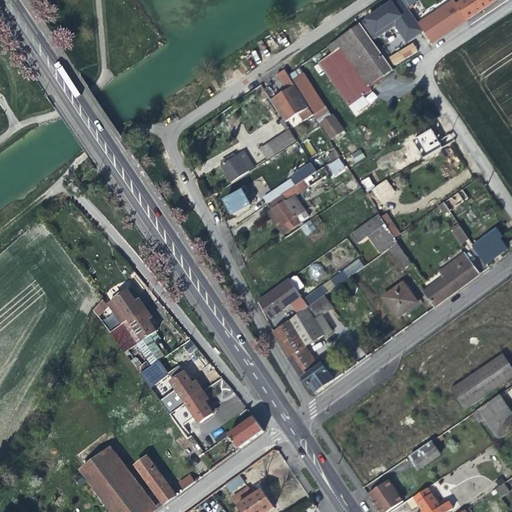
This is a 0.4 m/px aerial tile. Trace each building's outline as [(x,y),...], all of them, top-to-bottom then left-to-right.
[(454,0),(426,18),(440,39),(499,1),(498,0),(464,0),(457,5),(454,0)] [(433,44),(440,39),(426,18),(419,23),(433,44)] [(351,31),(341,38),(375,84),(393,72),(359,25),(351,31)] [(327,49),(331,54),(360,95),(368,89),(375,84),(341,38),(327,49)] [(394,65),(418,51),(413,42),(388,57),(394,65)] [(317,65),(345,105),(360,95),(331,54),(317,65)] [(280,96),(271,101),(284,121),(297,112),(302,120),(310,114),(286,76),(283,70),(274,76),(284,93),(280,96)] [(289,76),(295,86),(306,79),(300,70),(289,76)] [(320,101),(306,79),(295,86),(318,121),(327,116),(318,102),(320,101)] [(370,93),(368,89),(360,95),(345,105),(353,117),(367,107),(362,99),(370,93)] [(423,156),(441,146),(431,128),(413,138),(423,156)] [(290,130),(266,145),(273,155),(296,140),(290,130)] [(266,159),(273,155),(266,145),(260,149),(266,159)] [(351,154),(356,163),(365,157),(360,148),(351,154)] [(330,163),(339,157),(335,151),(326,157),(330,163)] [(444,151),(438,154),(440,159),(446,156),(444,151)] [(216,163),(219,168),(237,156),(234,152),(216,163)] [(239,158),(237,156),(219,168),(225,176),(230,185),(249,173),(246,169),(251,166),(244,155),(239,158)] [(323,168),(310,176),(267,206),(272,213),(285,233),(307,218),(295,198),(328,176),(323,168)] [(261,198),(267,206),(310,176),(306,169),(261,198)] [(367,191),(373,188),(368,179),(363,182),(367,191)] [(385,182),(366,196),(376,208),(395,194),(390,188),(385,182)] [(245,186),(237,190),(239,193),(224,201),(228,209),(232,216),(251,206),(249,202),(253,200),(245,186)] [(464,191),(454,197),(455,199),(447,205),(451,210),(470,198),(464,191)] [(280,236),(285,233),(272,213),(266,217),(273,227),(280,236)] [(386,215),(380,219),(394,239),(400,234),(386,215)] [(379,256),(387,250),(397,244),(394,239),(380,219),(378,216),(350,236),(357,245),(367,238),(371,245),(379,256)] [(309,222),(299,229),(305,238),(316,231),(309,222)] [(460,245),(469,239),(460,225),(451,231),(460,245)] [(496,231),(472,248),(486,266),(492,261),(492,260),(498,255),(506,249),(498,239),(501,237),(496,231)] [(404,232),(400,234),(394,239),(397,244),(404,254),(414,246),(404,232)] [(411,266),(404,254),(397,244),(387,250),(403,272),(411,266)] [(423,292),(434,308),(460,290),(480,276),(464,254),(438,273),(443,279),(423,292)] [(324,285),(329,292),(364,267),(359,260),(324,285)] [(280,287),(261,301),(266,310),(272,319),(292,305),(301,298),(289,281),(280,287)] [(403,310),(415,301),(403,284),(383,298),(397,319),(405,313),(403,310)] [(310,306),(312,304),(323,297),(329,292),(324,285),(305,299),(310,306)] [(108,304),(122,324),(146,306),(140,297),(137,300),(134,295),(128,288),(107,303),(102,299),(95,310),(100,314),(108,304)] [(332,309),(323,297),(312,304),(321,317),(332,309)] [(310,306),(305,299),(301,298),(292,305),(298,314),(306,309),(310,306)] [(417,304),(415,301),(403,310),(405,313),(410,309),(417,304)] [(314,322),(321,317),(312,304),(310,306),(306,309),(314,322)] [(125,353),(137,344),(156,331),(157,329),(153,323),(150,318),(153,316),(146,306),(122,324),(110,333),(125,353)] [(322,335),(314,322),(306,309),(298,314),(272,333),(288,359),(307,388),(310,386),(316,394),(333,381),(322,367),(318,370),(304,348),(314,341),(322,335)] [(161,337),(156,331),(137,344),(142,351),(155,341),(161,337)] [(165,354),(155,341),(142,351),(151,364),(165,354)] [(130,359),(136,368),(141,363),(136,355),(130,359)] [(464,412),(485,398),(511,379),(511,368),(503,355),(450,390),(464,412)] [(146,360),(141,363),(136,368),(140,373),(150,366),(146,360)] [(159,360),(150,366),(140,373),(150,387),(154,384),(169,373),(159,360)] [(160,400),(170,414),(203,390),(197,381),(194,383),(191,379),(185,371),(171,381),(180,395),(170,402),(165,396),(160,400)] [(511,379),(485,398),(489,403),(500,396),(511,387),(511,379)] [(160,390),(154,384),(150,387),(155,394),(160,390)] [(209,398),(203,390),(170,414),(179,426),(194,415),(199,422),(214,411),(208,403),(206,400),(209,398)] [(511,430),(511,414),(500,396),(489,403),(472,414),(479,424),(484,421),(498,441),(511,430)] [(229,433),(239,448),(265,430),(254,415),(229,433)] [(182,430),(183,432),(188,438),(192,435),(186,427),(182,430)] [(431,442),(408,458),(418,472),(440,457),(431,442)] [(79,468),(111,511),(151,511),(158,508),(111,445),(79,468)] [(174,496),(196,480),(190,471),(176,483),(178,485),(173,489),(149,457),(137,466),(164,503),(174,496)] [(243,480),(239,474),(225,484),(230,490),(243,480)] [(388,480),(367,494),(375,507),(378,511),(392,511),(404,504),(388,480)] [(452,511),(434,484),(428,488),(413,498),(422,511),(452,511)] [(504,484),(495,490),(501,499),(510,492),(504,484)] [(267,511),(275,507),(268,498),(262,488),(253,495),(247,486),(232,496),(242,511),(267,511)] [(150,490),(146,492),(158,507),(161,504),(150,490)]
